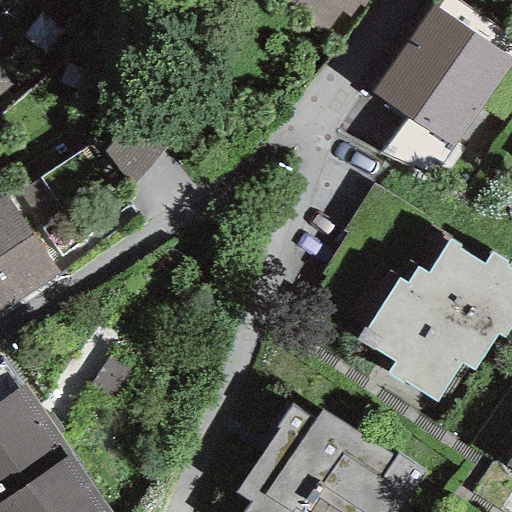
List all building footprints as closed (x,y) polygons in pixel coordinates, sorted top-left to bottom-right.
[(276,0),(332,41),(357,6),(362,9),(368,0),(276,0)] [(511,59),(431,5),(371,92),(408,117),(452,147),(511,59)] [(0,107),(18,93),(0,72),(0,107)] [(134,114),(104,153),(132,185),(169,141),(134,114)] [(408,117),(379,155),(431,174),(452,147),(408,117)] [(412,212),(371,186),(342,232),(346,235),(320,276),(324,278),(317,289),(350,310),(412,212)] [(0,314),(60,275),(6,194),(0,198),(0,314)] [(507,263),(490,252),(482,266),(456,250),(458,247),(449,240),(427,274),(416,268),(406,285),(397,279),(366,329),(364,327),(356,339),(393,362),(385,376),(401,386),(403,382),(436,403),(460,364),(472,372),(496,334),(504,339),(511,325),(511,271),(504,267),(507,263)] [(136,364),(112,348),(88,383),(113,400),(136,364)] [(0,401),(23,385),(2,358),(0,360),(0,401)] [(109,511),(23,385),(0,401),(0,511),(109,511)] [(314,420),(291,405),(276,428),(278,429),(235,494),(249,502),(242,511),(298,511),(299,511),(300,511),(399,511),(426,472),(358,427),(355,432),(321,409),(314,420)]
